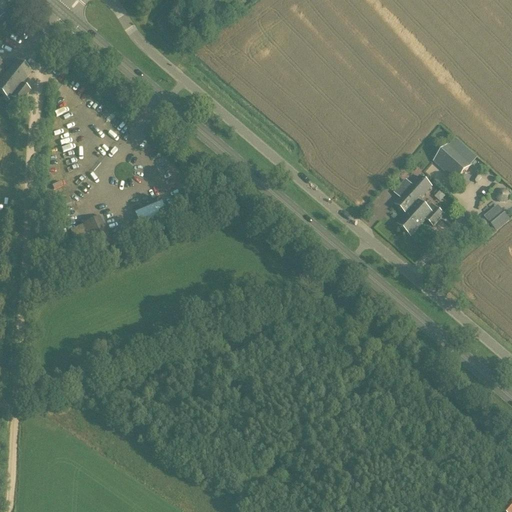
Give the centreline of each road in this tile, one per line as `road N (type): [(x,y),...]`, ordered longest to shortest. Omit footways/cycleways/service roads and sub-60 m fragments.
road 1 (primary): [(511,397),(65,13)]
road 2 (unclassified): [(511,362),(153,54),(108,0)]
road 3 (track): [(125,362),(320,290),(370,244)]
road 4 (track): [(16,402),(33,175)]
road 5 (track): [(33,175),(39,55),(65,13)]
